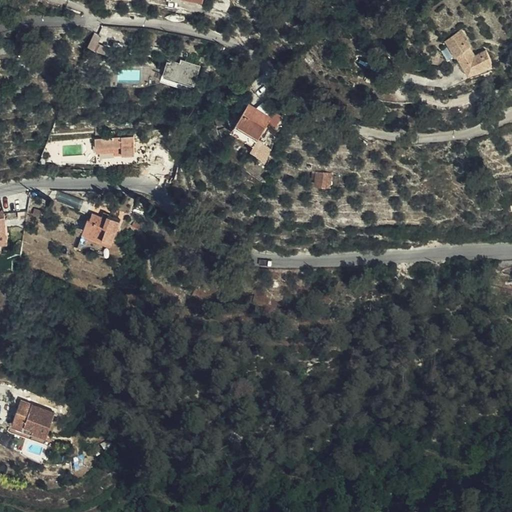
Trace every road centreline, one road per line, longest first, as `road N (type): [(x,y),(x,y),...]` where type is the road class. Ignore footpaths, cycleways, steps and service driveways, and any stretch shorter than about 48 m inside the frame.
road 1 (residential): [(511,116),(461,133),(378,133),(337,120),(214,37),(88,19),(0,27)]
road 2 (residential): [(0,190),(146,186),(197,235),(278,260),(511,252)]
